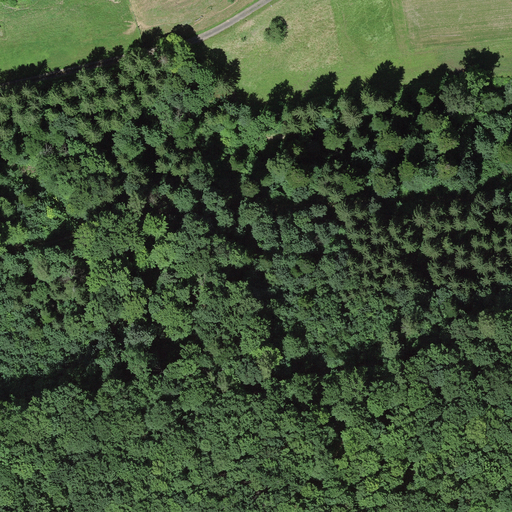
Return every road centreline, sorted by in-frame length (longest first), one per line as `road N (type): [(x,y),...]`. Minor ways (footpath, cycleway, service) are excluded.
road 1 (track): [(511,347),(308,375),(0,489)]
road 2 (track): [(511,193),(127,216),(0,249)]
road 3 (track): [(268,0),(221,28),(145,39),(0,86)]
